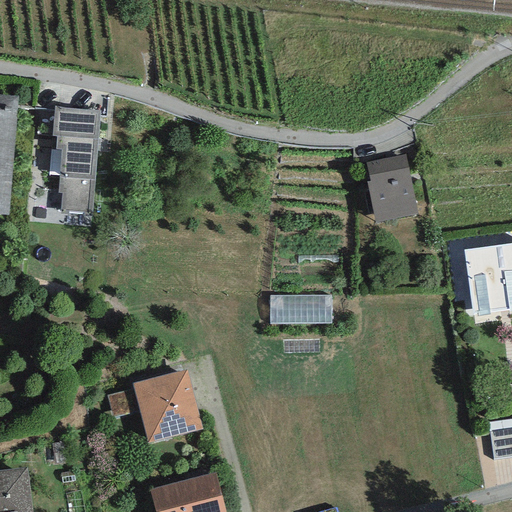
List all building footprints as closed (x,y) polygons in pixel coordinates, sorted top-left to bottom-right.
[(17,95),(0,94),(0,214),(8,215),(17,95)] [(100,110),(54,106),(52,136),(56,136),(55,150),(60,150),(59,176),(57,194),(61,194),(60,209),(92,211),(100,110)] [(59,176),(60,150),(55,150),(50,149),(49,175),(59,176)] [(405,155),(366,163),(370,181),(366,182),(375,223),(417,214),(405,155)] [(511,243),(464,250),(473,316),(511,311),(511,243)] [(274,294),(274,325),(337,325),(337,294),(274,294)] [(186,370),(133,383),(148,442),(201,428),(186,370)] [(511,423),(494,426),(498,459),(511,457),(511,423)] [(32,511),(28,467),(0,470),(0,511),(32,511)] [(224,511),(214,472),(150,489),(155,511),(224,511)]
